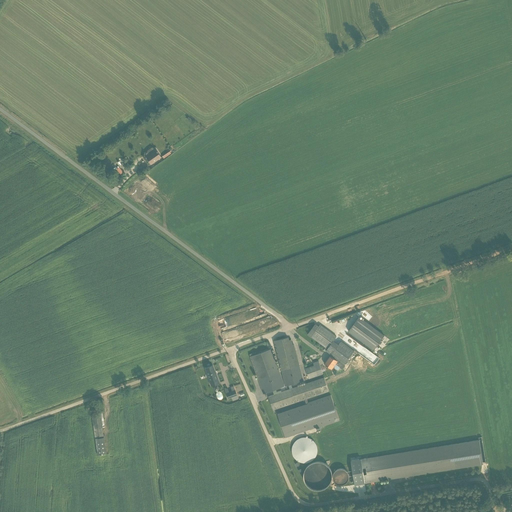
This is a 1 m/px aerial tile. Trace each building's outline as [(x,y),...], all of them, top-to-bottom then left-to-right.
[(155,147),(146,154),(150,161),(160,154),(155,147)] [(372,350),(383,335),(357,317),(346,331),(372,350)] [(336,336),(319,324),(309,337),(325,349),(324,350),(343,364),(354,350),(340,340),(337,344),(332,341),(336,336)] [(288,336),(272,340),(285,386),(304,381),(294,344),(293,345),(292,339),(289,340),(288,336)] [(271,348),(249,356),(263,394),(285,386),(271,348)] [(330,369),(336,361),(328,356),(322,364),(330,369)] [(315,365),(305,368),(308,378),(323,373),(319,359),(313,361),(315,365)] [(211,364),(203,367),(210,385),(218,382),(211,364)] [(322,378),(269,396),(273,409),(327,390),(322,378)] [(234,386),(225,389),(229,402),(238,399),(234,386)] [(331,395),(276,413),(285,439),(340,421),(331,395)] [(107,453),(101,412),(92,414),(98,454),(107,453)] [(318,453),(318,449),(317,445),(315,441),(312,439),(307,437),(303,437),(299,439),(296,441),(293,445),(292,449),(292,453),(294,457),(297,460),(301,462),(305,463),(309,462),(313,460),(316,457),(318,453)] [(363,483),(482,464),(478,439),(359,458),(363,483)]
